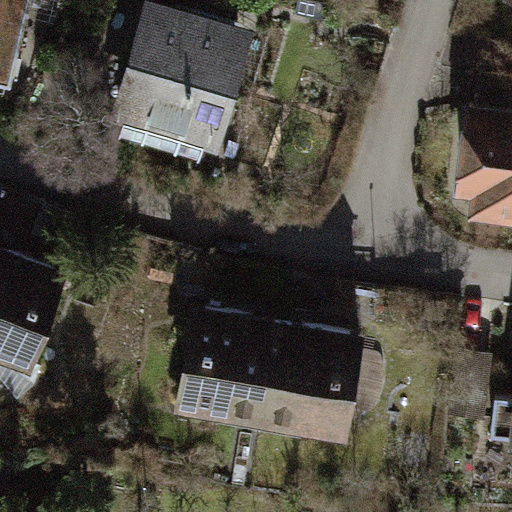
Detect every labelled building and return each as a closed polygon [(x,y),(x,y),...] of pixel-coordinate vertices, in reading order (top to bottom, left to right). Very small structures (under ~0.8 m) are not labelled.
[(0,0),(0,78),(13,82),(31,0),(0,0)] [(243,169),(281,20),(202,0),(174,0),(138,143),(243,169)] [(473,221),(511,222),(511,99),(477,98),(473,221)] [(102,271),(0,236),(0,354),(66,377),(102,271)] [(390,336),(214,303),(194,409),(369,442),(390,336)]
